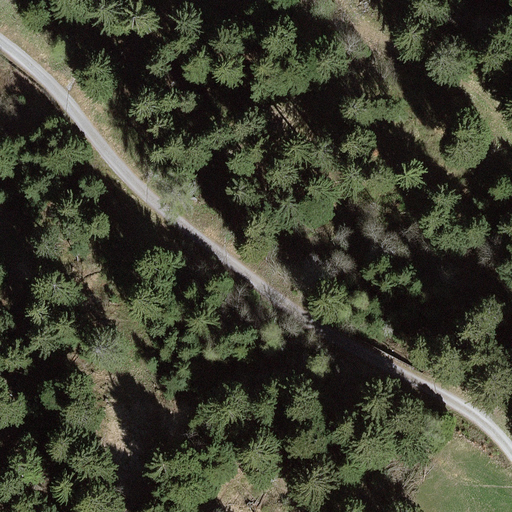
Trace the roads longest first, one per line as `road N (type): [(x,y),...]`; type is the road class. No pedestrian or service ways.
road 1 (track): [(511,454),(476,416),(166,221),(32,66),(0,41)]
road 2 (track): [(344,0),(388,48),(455,76),(511,130)]
